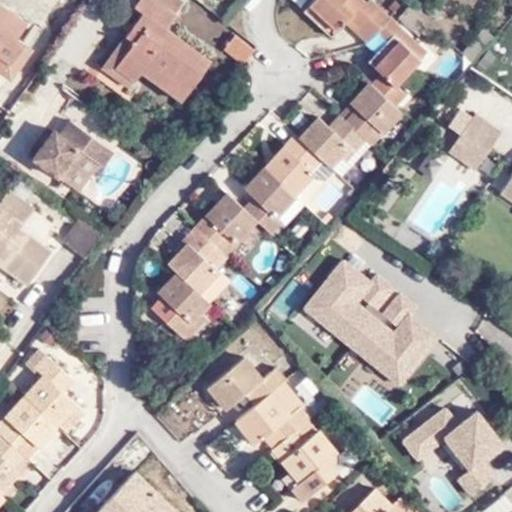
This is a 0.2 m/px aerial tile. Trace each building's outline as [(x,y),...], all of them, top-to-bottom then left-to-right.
[(139,38),(111,75),(130,89),(142,72),(181,101),(212,61),(168,28),(177,15),(157,0),(139,0),(133,9),(139,13),(127,30),(139,38)] [(157,0),(177,15),(186,4),(180,0),(157,0)] [(357,29),(370,43),(379,34),(393,19),(372,0),(369,0),(367,2),(365,0),(313,0),(312,2),(340,27),(350,14),(362,23),(357,29)] [(410,32),(424,16),(408,1),(393,19),(379,34),(386,40),(394,47),(377,65),(383,70),(373,83),(395,104),(406,91),(397,81),(426,49),(410,32)] [(331,36),(340,27),(312,2),(303,10),(331,36)] [(0,64),(6,69),(23,45),(15,39),(25,25),(0,6),(0,64)] [(101,67),(111,75),(139,38),(127,30),(101,67)] [(221,44),(243,61),(253,48),(231,31),(221,44)] [(370,58),(377,65),(394,47),(386,40),(370,58)] [(33,53),(23,45),(6,69),(0,64),(0,76),(9,84),(33,53)] [(400,107),(395,104),(373,83),(366,77),(348,99),(355,106),(344,118),(370,141),(400,108),(400,107)] [(337,111),(344,118),(355,106),(348,99),(337,111)] [(334,129),(344,118),(337,111),(326,123),(334,129)] [(295,133),(327,162),(346,142),(358,153),(370,141),(344,118),(334,129),(326,123),(315,113),(295,133)] [(475,113),(447,152),(474,171),(502,132),(475,113)] [(34,158),(58,178),(80,148),(88,154),(102,167),(114,152),(72,121),(61,134),(55,129),(34,158)] [(294,131),(264,163),(296,192),(314,172),(324,180),(335,169),(327,162),(295,133),(294,131)] [(327,162),(335,169),(340,174),(358,153),(346,142),(327,162)] [(80,148),(58,178),(66,185),(88,154),(80,148)] [(258,217),(271,229),(282,218),(278,214),(296,192),(264,163),(245,184),(254,193),(263,201),(253,211),(258,217)] [(511,177),(499,196),(511,205),(511,177)] [(318,196),(332,214),(350,200),(335,182),(318,196)] [(7,188),(0,196),(0,257),(27,278),(48,249),(19,226),(33,206),(7,188)] [(229,189),(196,224),(214,240),(224,228),(233,237),(235,240),(258,217),(253,211),(244,203),(229,189)] [(254,193),(244,203),(253,211),(263,201),(254,193)] [(85,257),(101,236),(82,221),(64,241),(85,257)] [(178,270),(212,301),(230,282),(209,261),(201,254),(214,240),(196,224),(185,237),(189,241),(170,263),(178,270)] [(214,240),(222,248),(233,237),(224,228),(214,240)] [(201,254),(209,261),(222,248),(214,240),(201,254)] [(378,313),(395,295),(394,286),(376,272),(369,279),(344,259),(299,309),(349,349),(378,313)] [(194,318),(212,301),(178,270),(160,292),(176,306),(165,318),(187,338),(200,324),(194,318)] [(395,295),(378,313),(349,349),(398,390),(443,332),(416,310),(420,304),(404,291),(395,295)] [(43,378),(28,397),(58,427),(65,421),(78,407),(70,400),(63,393),(74,382),(48,359),(36,372),(43,378)] [(256,389),(265,399),(272,394),(286,383),(288,381),(278,368),(266,379),(246,360),(212,388),(231,410),(248,396),(256,389)] [(81,389),(74,382),(63,393),(70,400),(81,389)] [(286,383),(272,394),(294,415),(301,407),(305,402),(286,383)] [(248,396),(257,406),(265,399),(256,389),(248,396)] [(464,389),(450,402),(461,414),(475,401),(464,389)] [(257,406),(236,423),(260,446),(275,432),(282,424),(295,436),(311,423),(316,419),(301,407),(294,415),(272,394),(265,399),(257,406)] [(58,427),(28,397),(0,432),(0,434),(18,450),(29,437),(40,447),(58,427)] [(459,424),(445,406),(400,441),(417,462),(443,443),(467,474),(456,482),(470,499),(498,475),(486,461),(506,445),(478,410),(459,424)] [(78,407),(65,421),(72,428),(84,414),(78,407)] [(287,443),(273,454),(301,484),(294,490),(307,504),(326,488),(317,476),(325,470),(341,457),(311,423),(295,436),(287,443)] [(282,424),(275,432),(287,443),(295,436),(282,424)] [(0,492),(2,494),(12,482),(20,474),(16,469),(8,462),(18,450),(0,434),(0,492)] [(26,458),(28,460),(40,447),(29,437),(18,450),(26,458)] [(26,458),(18,450),(8,462),(16,469),(26,458)] [(185,511),(139,468),(97,511),(185,511)] [(317,476),(326,488),(334,481),(325,470),(317,476)] [(2,494),(8,500),(18,488),(12,482),(2,494)] [(420,511),(406,496),(392,508),(379,492),(358,511),(420,511)]
